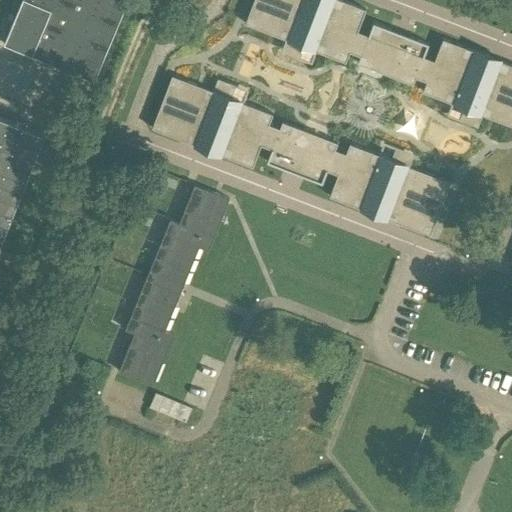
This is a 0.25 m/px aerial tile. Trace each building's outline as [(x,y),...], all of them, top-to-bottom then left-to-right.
[(25,0),(6,45),(83,78),(95,83),(130,0),(25,0)] [(342,0),(254,0),(245,23),(346,62),(350,52),(361,56),(358,63),(413,84),(416,77),(427,81),(423,91),(511,125),(511,65),(488,56),(443,39),(435,61),(424,57),(429,44),(413,37),(390,28),(374,22),(369,35),(358,31),(366,9),(342,0)] [(402,224),(430,235),(451,182),(350,143),(346,153),(335,149),(338,142),(283,121),(280,128),(269,124),(273,114),(172,75),(152,128),(181,139),(213,151),(253,166),(261,144),(272,148),(267,161),(285,168),(305,176),(322,183),(327,170),(338,174),(330,196),(375,214),(402,224)] [(0,218),(31,140),(0,127),(0,218)] [(228,199),(194,185),(179,222),(170,218),(124,330),(133,334),(118,371),(152,385),(173,334),(164,330),(172,312),(198,247),(207,250),(228,199)] [(269,410),(284,415),(293,386),(235,368),(212,444),(255,456),(269,410)] [(148,408),(161,413),(185,423),(191,408),(155,393),(148,408)] [(158,440),(138,496),(180,511),(221,511),(224,505),(237,510),(243,508),(244,511),(266,511),(262,500),(289,490),(277,459),(265,454),(205,478),(192,473),(198,455),(158,440)]
